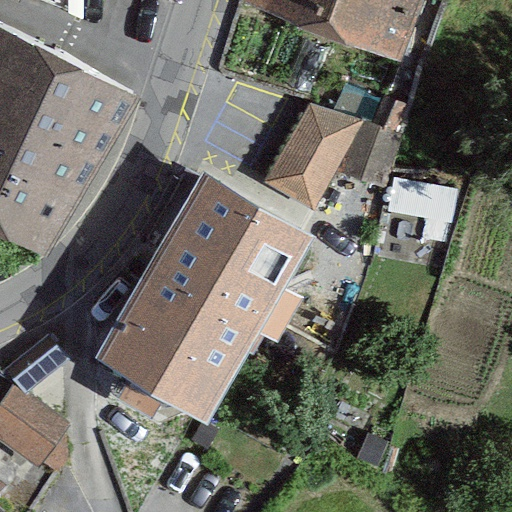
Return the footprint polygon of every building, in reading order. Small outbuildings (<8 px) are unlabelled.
[(0,0),(0,6),(21,16),(30,0),(0,0)] [(433,0),(239,0),(233,18),(404,84),(433,0)] [(142,111),(0,35),(0,250),(49,271),(142,111)] [(368,134),(312,115),(262,196),(312,221),(368,134)] [(202,183),(93,363),(206,431),(316,251),(202,183)] [(50,344),(5,380),(20,398),(64,362),(50,344)] [(71,435),(20,398),(0,424),(0,446),(40,476),(71,435)] [(0,511),(1,511),(9,504),(0,496),(0,511)]
